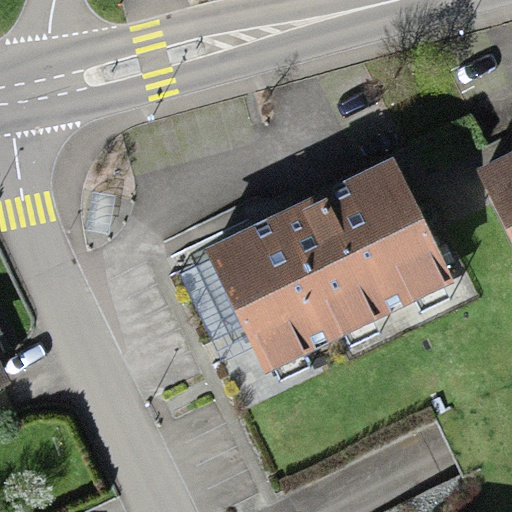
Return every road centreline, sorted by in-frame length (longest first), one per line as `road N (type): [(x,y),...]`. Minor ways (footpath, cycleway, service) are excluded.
road 1 (residential): [(7,92),(36,244),(155,511)]
road 2 (secondary): [(42,85),(401,0)]
